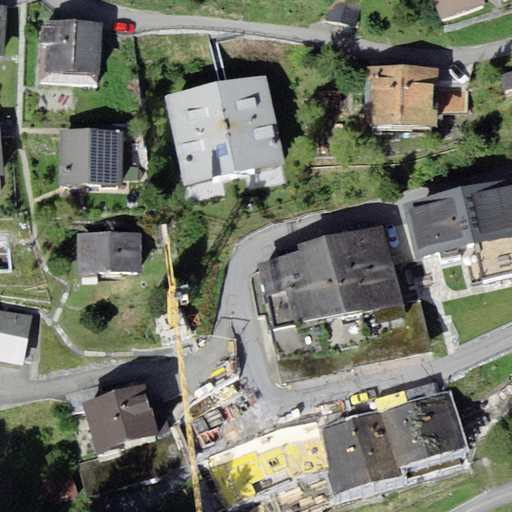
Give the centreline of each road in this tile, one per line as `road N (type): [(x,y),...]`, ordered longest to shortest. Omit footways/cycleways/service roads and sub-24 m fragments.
road 1 (residential): [(67,0),(147,25),(300,37),(370,56),(471,58),(511,46)]
road 2 (residential): [(237,290),(255,381),(265,398),(288,407),(318,406),(511,338)]
road 3 (residential): [(511,171),(249,247),(237,290)]
road 4 (residential): [(237,290),(209,361),(0,389)]
